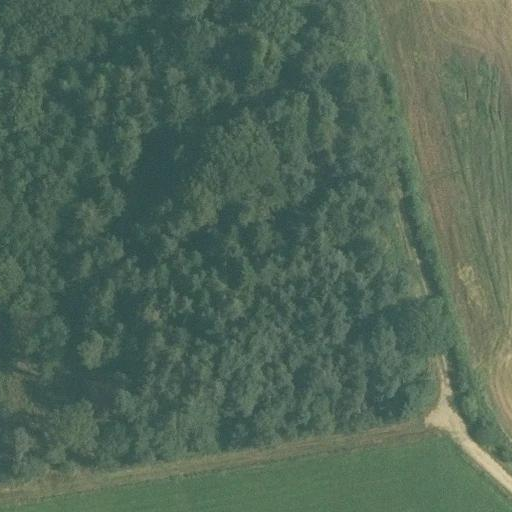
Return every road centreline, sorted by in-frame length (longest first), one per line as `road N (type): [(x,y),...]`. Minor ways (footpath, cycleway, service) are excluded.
road 1 (track): [(342,0),(441,385),(478,458),(511,487)]
road 2 (track): [(453,417),(0,492)]
